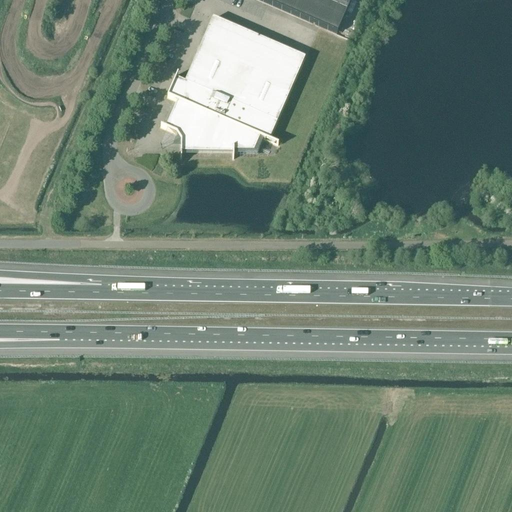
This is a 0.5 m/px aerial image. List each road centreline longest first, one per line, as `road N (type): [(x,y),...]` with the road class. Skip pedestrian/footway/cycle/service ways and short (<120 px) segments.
road 1 (unclassified): [(511,244),(0,245)]
road 2 (motorway): [(58,333),(511,340)]
road 3 (motorway): [(511,299),(101,293)]
road 4 (unclassified): [(117,175),(112,132),(169,0)]
